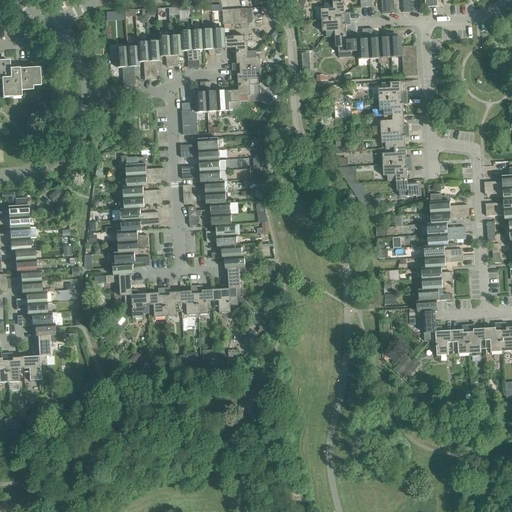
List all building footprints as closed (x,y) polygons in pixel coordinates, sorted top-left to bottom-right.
[(321,10),(321,21),(350,19),(349,13),(345,14),(344,3),(333,4),(324,4),(324,10),(321,10)] [(190,7),(179,8),(179,15),(179,19),(191,19),(190,17),(190,7)] [(201,7),(190,7),(190,17),(202,17),(202,12),(201,7)] [(326,38),(335,37),(335,36),(346,36),(346,26),(350,25),(350,19),(321,21),(322,32),(326,32),(326,38)] [(220,50),(226,49),(224,38),(225,38),(225,34),(224,29),(213,30),(215,55),(221,54),(220,50)] [(358,60),(369,60),(367,29),(362,30),(363,40),(357,40),(358,52),(358,60)] [(369,60),(380,59),(379,39),(374,39),(373,29),(367,29),(369,60)] [(210,55),(215,55),(213,30),(202,31),(204,51),(209,50),(210,55)] [(277,30),(270,37),(276,42),(283,35),(277,30)] [(188,62),(194,61),(191,31),(180,32),(180,36),(181,36),(182,52),(183,52),(187,52),(188,62)] [(199,51),(204,51),(202,31),(191,31),(194,61),(200,61),(199,51)] [(380,59),(391,58),(389,33),(384,34),(384,39),(379,39),(380,59)] [(391,58),(402,57),(402,53),(402,47),(401,38),(395,38),(395,33),(389,33),(391,58)] [(183,56),(183,52),(182,52),(181,36),(180,36),(170,37),(172,67),(178,67),(177,56),(183,56)] [(236,49),(237,53),(248,53),(248,52),(247,42),(244,42),(244,36),(225,38),(224,38),(226,49),(236,49)] [(338,53),(358,52),(357,40),(347,41),(346,36),(335,36),(335,37),(335,48),(338,48),(338,53)] [(167,67),(172,67),(170,37),(159,38),(159,42),(160,42),(161,57),(166,57),(167,67)] [(145,81),(151,80),(148,42),(137,43),(137,47),(138,47),(139,63),(140,63),(145,63),(145,65),(144,65),(145,81)] [(161,62),(161,57),(160,42),(159,42),(148,42),(151,80),(157,80),(156,64),(155,64),(155,62),(161,62)] [(140,67),(140,63),(139,63),(138,47),(137,47),(127,48),(130,86),(136,85),(135,69),(134,70),(134,67),(140,67)] [(124,86),(130,86),(127,48),(116,48),(117,68),(123,68),(124,70),(123,70),(124,86)] [(233,64),(233,70),(261,68),(260,57),(256,57),(256,52),(248,52),(248,53),(237,53),(237,64),(233,64)] [(0,79),(0,80),(1,99),(11,98),(11,95),(20,94),(19,88),(40,86),(39,68),(9,70),(8,61),(0,61),(0,79)] [(238,76),(238,86),(250,85),(250,86),(258,85),(258,80),(262,79),(261,68),(233,70),(233,76),(238,76)] [(211,82),(206,83),(208,113),(219,112),(217,92),(212,93),(211,82)] [(378,89),(379,100),(407,99),(406,93),(402,93),(401,82),(381,84),(382,89),(378,89)] [(195,94),(196,111),(197,113),(208,113),(206,83),(200,83),(201,93),(195,94)] [(239,91),(228,92),(229,103),(248,102),(248,96),(250,96),(250,86),(250,85),(238,86),(239,91)] [(259,86),(260,102),(269,105),(274,99),(259,86)] [(222,92),(217,92),(219,112),(230,111),(229,103),(228,92),(228,87),(222,87),(222,92)] [(383,111),(383,116),(403,115),(403,105),(407,105),(407,99),(379,100),(379,112),(383,111)] [(380,122),(381,133),(409,131),(408,125),(404,125),(403,115),(383,116),(384,121),(380,122)] [(385,144),(385,149),(405,148),(405,137),(409,137),(409,131),(381,133),(381,144),(385,144)] [(180,146),(181,152),(219,150),(218,139),(198,140),(198,146),(196,146),(196,145),(180,146)] [(382,154),(383,165),(411,164),(410,158),(406,158),(405,148),(385,149),(386,154),(382,154)] [(199,156),(199,162),(219,161),(219,150),(181,152),(181,158),(197,157),(197,156),(199,156)] [(126,165),(126,177),(164,175),(164,169),(148,170),(148,171),(146,171),(145,157),(127,158),(127,156),(121,157),(121,164),(126,164),(126,165)] [(347,158),(335,159),(336,168),(338,168),(348,167),(347,158)] [(181,168),(182,174),(220,171),(219,161),(199,162),(200,167),(198,168),(197,167),(181,168)] [(387,182),(396,182),(396,181),(407,181),(407,170),(411,169),(411,164),(383,165),(383,177),(387,176),(387,182)] [(484,183),(484,189),(511,187),(511,168),(509,169),(509,176),(502,177),(502,183),(500,183),(500,182),(484,183)] [(201,184),(205,184),(205,183),(220,182),(220,171),(182,174),(182,180),(198,179),(198,178),(200,178),(201,184)] [(126,177),(127,188),(143,187),(143,188),(147,187),(147,181),(149,181),(149,182),(165,181),(164,175),(126,177)] [(200,189),(201,194),(225,193),(225,181),(220,182),(205,183),(205,184),(205,189),(200,189)] [(396,181),(396,182),(397,192),(399,192),(399,197),(419,196),(419,184),(408,185),(407,181),(396,181)] [(123,188),(124,199),(162,197),(161,191),(145,191),(145,192),(143,192),(143,188),(143,187),(127,188),(123,188)] [(503,193),(503,199),(511,198),(511,187),(484,189),(485,195),(501,194),(501,193),(503,193)] [(206,206),(210,205),(226,204),(225,193),(201,194),(201,200),(206,200),(206,206)] [(430,203),(430,214),(468,212),(468,206),(452,206),(452,207),(450,207),(449,201),(442,202),(441,195),(430,195),(430,203)] [(124,199),(124,210),(140,209),(144,209),(144,203),(146,203),(146,204),(162,203),(162,197),(124,199)] [(380,198),(371,199),(371,207),(380,206),(380,198)] [(485,204),(486,211),(511,208),(511,198),(503,199),(503,204),(501,204),(501,203),(485,204)] [(0,212),(0,219),(28,217),(27,206),(26,206),(26,199),(15,199),(15,207),(7,207),(8,213),(6,213),(5,213),(0,212)] [(263,202),(256,202),(256,213),(258,213),(260,213),(265,213),(264,209),(263,202)] [(206,216),(231,214),(230,204),(226,204),(210,205),(211,210),(206,210),(196,211),(196,207),(188,208),(188,212),(189,212),(189,218),(199,217),(206,216)] [(504,221),(509,221),(509,220),(511,219),(511,208),(486,211),(486,217),(502,216),(502,215),(504,215),(504,221)] [(120,210),(121,221),(159,219),(158,213),(142,214),(142,215),(140,215),(140,209),(124,210),(120,210)] [(430,214),(431,225),(447,224),(451,224),(450,218),(453,218),(453,219),(469,218),(468,212),(430,214)] [(212,227),(216,226),(232,225),(231,225),(231,214),(206,216),(206,221),(211,221),(212,227)] [(8,224),(9,229),(28,228),(28,217),(0,219),(0,225),(6,225),(6,224),(8,224)] [(199,217),(189,218),(189,226),(197,226),(200,221),(199,217)] [(121,221),(121,232),(137,231),(137,232),(141,231),(141,225),(143,225),(143,226),(159,225),(159,219),(121,221)] [(206,232),(206,238),(236,236),(236,224),(231,225),(232,225),(216,226),(216,232),(206,232)] [(427,225),(427,236),(465,233),(465,227),(449,228),(449,229),(447,229),(447,224),(431,225),(427,225)] [(0,240),(29,239),(35,239),(34,228),(28,228),(9,229),(9,235),(7,235),(7,234),(0,234),(0,240)] [(117,232),(118,243),(148,241),(148,236),(137,236),(137,232),(137,231),(121,232),(117,232)] [(427,236),(428,247),(444,246),(448,246),(448,240),(450,240),(450,241),(466,240),(465,233),(427,236)] [(97,236),(88,236),(89,244),(97,244),(97,236)] [(217,248),(221,248),(237,247),(237,246),(236,236),(206,238),(207,243),(217,243),(217,248)] [(10,251),(14,251),(30,250),(30,249),(29,239),(0,240),(0,246),(7,246),(10,245),(10,251)] [(118,243),(118,253),(119,254),(134,253),(138,253),(138,247),(148,247),(148,241),(118,243)] [(212,260),(225,259),(225,258),(242,257),(241,246),(237,246),(237,247),(221,248),(222,253),(212,253),(212,260)] [(424,247),(425,258),(463,256),(463,250),(446,251),(444,252),(444,246),(428,247),(424,247)] [(10,256),(10,262),(35,260),(34,249),(30,249),(30,250),(14,251),(14,256),(10,256)] [(387,250),(379,251),(380,259),(388,258),(387,250)] [(115,264),(133,263),(133,264),(145,264),(145,258),(135,258),(134,253),(119,254),(118,253),(114,254),(115,264)] [(425,258),(425,268),(425,269),(441,268),(441,269),(445,268),(445,262),(447,262),(447,263),(464,262),(463,256),(425,258)] [(226,269),(227,269),(245,268),(245,263),(245,257),(242,257),(225,258),(225,259),(225,264),(226,269)] [(15,273),(20,272),(35,271),(35,260),(10,262),(10,267),(15,267),(15,273)] [(113,271),(113,276),(114,276),(130,275),(133,275),(133,270),(133,264),(133,263),(113,265),(113,271)] [(274,266),(253,267),(253,272),(267,271),(268,275),(275,275),(274,266)] [(227,269),(228,285),(229,285),(230,299),(236,298),(236,290),(241,289),(240,275),(253,274),(253,272),(253,267),(245,268),(227,269)] [(421,269),(422,280),(452,278),(451,273),(441,273),(441,269),(441,268),(425,269),(425,268),(421,269)] [(15,278),(16,283),(40,282),(39,271),(35,271),(20,272),(20,278),(15,278)] [(125,305),(132,305),(131,291),(130,275),(114,276),(113,276),(106,276),(106,284),(119,283),(120,297),(125,297),(125,305)] [(422,280),(422,290),(422,291),(438,290),(442,290),(442,284),(452,284),(452,278),(422,280)] [(21,294),(25,294),(41,293),(41,292),(40,282),(16,283),(16,289),(21,289),(21,294)] [(223,290),(213,290),(214,310),(219,310),(219,314),(231,313),(230,299),(229,285),(228,285),(223,285),(223,290)] [(190,292),(180,292),(182,312),(187,312),(187,316),(198,315),(196,287),(190,287),(190,292)] [(202,287),(196,287),(198,315),(209,315),(209,311),(214,310),(213,290),(202,291),(202,287)] [(158,294),(148,294),(149,315),(154,314),(154,318),(165,317),(163,289),(157,289),(158,294)] [(169,289),(163,289),(165,317),(177,317),(176,313),(182,312),(180,292),(170,293),(169,289)] [(418,290),(419,301),(436,300),(437,301),(449,300),(449,295),(449,294),(438,295),(438,290),(422,291),(422,290),(418,290)] [(132,305),(133,319),(144,319),(147,323),(150,322),(150,321),(149,321),(149,315),(148,294),(137,295),(137,291),(131,291),(132,305)] [(15,300),(16,305),(46,303),(45,292),(41,292),(41,293),(25,294),(25,299),(15,300)] [(396,295),(385,295),(385,305),(396,305),(396,295)] [(417,308),(417,313),(435,312),(437,312),(437,307),(437,301),(436,300),(419,301),(417,301),(417,308)] [(26,316),(31,316),(31,315),(46,314),(46,313),(46,303),(16,305),(16,311),(26,310),(26,316)] [(425,346),(436,345),(436,341),(435,328),(435,312),(417,313),(409,313),(410,320),(423,319),(424,334),(429,333),(429,342),(425,346)] [(21,327),(34,326),(34,325),(51,324),(51,313),(46,313),(46,314),(31,315),(31,316),(31,320),(21,321),(21,327)] [(506,323),(500,324),(502,352),(511,351),(511,327),(506,328),(506,323)] [(34,325),(34,326),(34,333),(54,332),(54,324),(51,324),(34,325)] [(495,329),(484,329),(485,349),(490,349),(491,353),(502,352),(500,324),(494,324),(495,329)] [(474,325),(468,326),(469,354),(481,353),(480,350),(485,349),(484,329),(474,330),(474,325)] [(462,331),(452,331),(453,351),(458,351),(458,355),(469,354),(468,326),(462,326),(462,331)] [(436,341),(436,345),(437,356),(434,359),(440,364),(448,355),(453,355),(453,351),(452,331),(442,332),(441,327),(435,328),(436,341)] [(38,347),(38,352),(39,366),(46,366),(45,357),(50,357),(49,346),(49,343),(62,342),(62,335),(54,335),(54,332),(34,333),(35,337),(37,337),(38,347)] [(33,357),(22,358),(24,378),(29,377),(29,381),(40,381),(39,366),(38,352),(32,353),(33,357)] [(12,354),(6,354),(8,383),(19,382),(19,378),(24,378),(22,358),(12,358),(12,354)] [(405,355),(398,362),(399,363),(405,369),(406,368),(411,361),(405,355)] [(399,363),(392,370),(399,376),(405,369),(399,363)] [(405,369),(399,376),(405,381),(412,374),(406,368),(405,369)] [(20,421),(9,421),(10,426),(10,429),(21,429),(20,421)]
